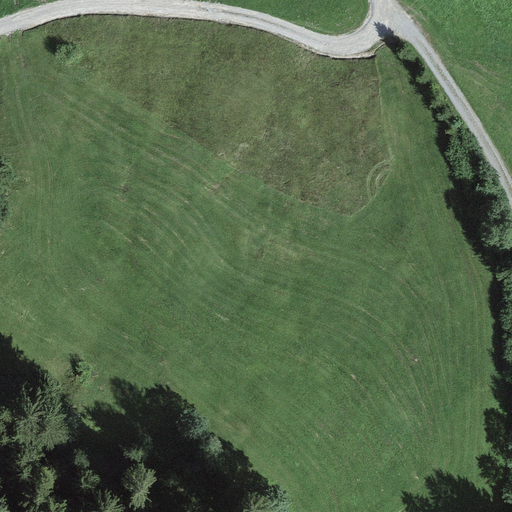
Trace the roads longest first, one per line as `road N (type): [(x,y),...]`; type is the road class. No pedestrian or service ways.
road 1 (track): [(380,8),(363,37),(337,44),(235,12),(169,4),(69,7),(0,26)]
road 2 (track): [(511,199),(457,97),(417,40),(380,8)]
